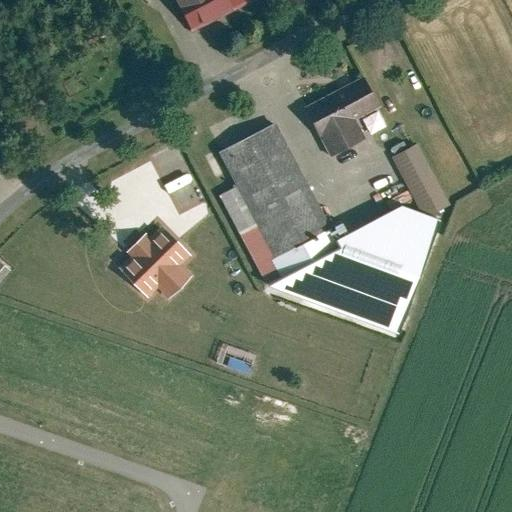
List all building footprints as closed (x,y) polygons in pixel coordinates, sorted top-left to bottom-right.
[(171,0),(186,28),(241,0),(171,0)] [(361,75),(305,105),(333,157),(366,140),(354,119),(378,106),(361,75)] [(146,80),(134,86),(140,99),(152,93),(146,80)] [(378,111),(363,119),(371,133),(385,125),(378,111)] [(288,251),(296,266),(336,246),(273,121),(216,150),(233,185),(217,193),(237,232),(253,224),(271,259),(288,251)] [(444,199),(415,142),(391,155),(422,213),(444,199)] [(439,221),(398,206),(335,241),(339,248),(273,287),(397,334),(439,221)] [(191,257),(157,221),(110,266),(146,303),(157,294),(166,303),(193,276),(183,265),(191,257)]
